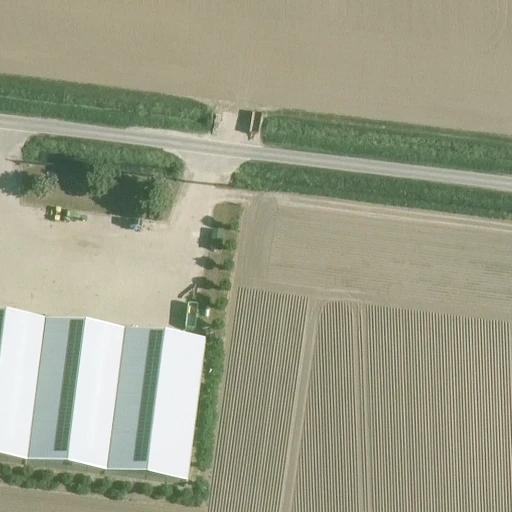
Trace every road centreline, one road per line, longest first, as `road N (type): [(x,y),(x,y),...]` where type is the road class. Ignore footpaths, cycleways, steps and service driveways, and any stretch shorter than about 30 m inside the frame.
road 1 (unclassified): [(511,184),(0,122)]
road 2 (track): [(0,182),(1,220),(174,243),(207,147)]
